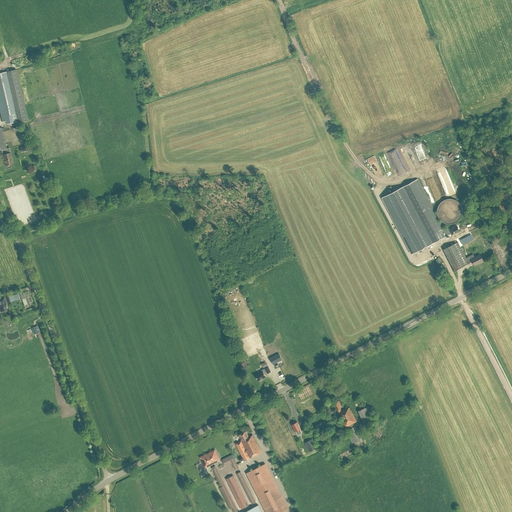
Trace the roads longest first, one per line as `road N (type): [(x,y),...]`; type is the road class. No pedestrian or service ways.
road 1 (tertiary): [(108,480),(511,271)]
road 2 (unclassified): [(108,480),(0,193)]
road 3 (track): [(380,185),(319,96),(278,0)]
